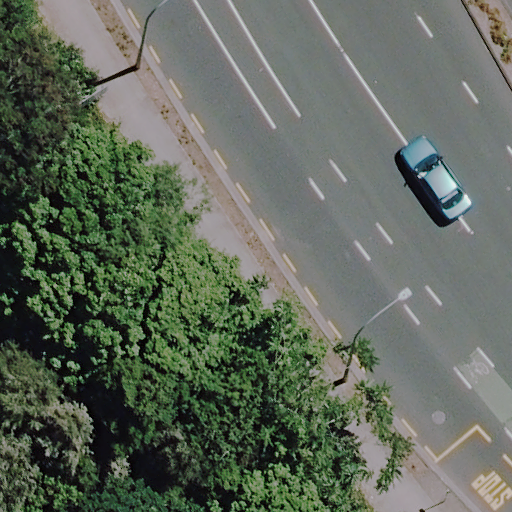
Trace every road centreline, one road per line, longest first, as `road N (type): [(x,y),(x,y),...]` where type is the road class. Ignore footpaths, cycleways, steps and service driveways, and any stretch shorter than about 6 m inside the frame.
road 1 (primary): [(511,331),(248,144),(159,0)]
road 2 (secondary): [(511,295),(390,137),(307,0)]
